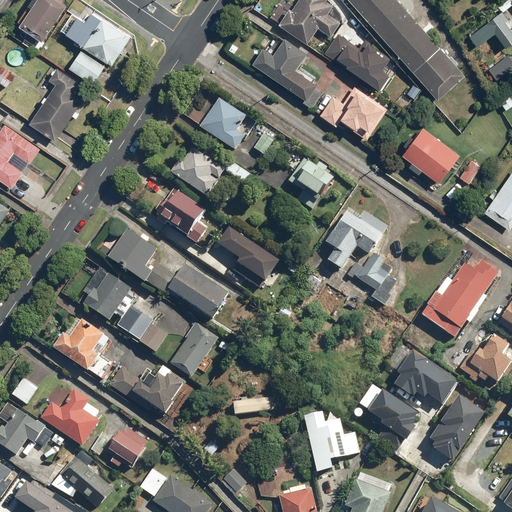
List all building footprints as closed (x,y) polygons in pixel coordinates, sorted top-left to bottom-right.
[(60,0),(39,0),(22,25),(45,41),(69,6),(60,0)] [(290,8),(280,24),(310,42),(319,28),(332,36),(340,22),(328,14),(333,6),(326,1),(326,0),(299,0),(293,10),(290,8)] [(398,0),(348,0),(438,99),(466,74),(398,0)] [(511,1),(511,0),(504,0),(499,4),(504,11),(511,4),(511,1)] [(503,11),(470,35),(477,46),(496,33),(506,47),(511,43),(511,28),(507,21),(509,19),(503,11)] [(78,18),(68,33),(87,45),(86,47),(114,65),(132,37),(93,12),(86,23),(78,18)] [(264,48),(253,64),(308,99),(318,84),(296,70),(308,52),(286,38),(274,55),(264,48)] [(345,42),(335,59),(381,89),(389,76),(381,71),(389,59),(365,44),(360,52),(345,42)] [(83,49),(70,67),(94,84),(107,66),(83,49)] [(511,57),(511,56),(491,70),(498,80),(511,69),(511,57)] [(3,65),(0,68),(0,81),(7,87),(16,75),(3,65)] [(57,84),(31,123),(57,140),(85,99),(77,93),(83,84),(59,67),(51,79),(57,84)] [(414,83),(408,93),(417,98),(423,88),(414,83)] [(333,97),(321,115),(337,126),(340,121),(367,139),(389,107),(356,85),(343,104),(333,97)] [(511,91),(500,101),(507,111),(511,107),(511,91)] [(220,99),(201,128),(238,151),(247,137),(238,132),(248,117),(220,99)] [(0,178),(13,187),(24,171),(9,160),(15,152),(31,163),(41,148),(6,124),(0,132),(0,178)] [(410,147),(405,154),(414,161),(411,165),(421,173),(424,169),(441,182),(462,154),(425,127),(417,138),(413,135),(406,145),(410,147)] [(264,134),(254,149),(264,155),(274,140),(264,134)] [(181,159),(172,173),(209,197),(219,182),(213,177),(214,175),(220,180),(226,171),(193,148),(184,161),(181,159)] [(303,157),(288,181),(303,191),(297,199),(312,209),(333,177),(303,157)] [(227,159),(221,167),(247,184),(252,175),(227,159)] [(475,159),(463,176),(472,182),(484,165),(475,159)] [(511,174),(487,211),(511,227),(511,174)] [(174,188),(156,216),(198,244),(208,229),(199,223),(207,210),(174,188)] [(0,203),(0,229),(12,212),(0,203)] [(335,249),(327,261),(342,270),(356,247),(368,255),(386,226),(363,212),(358,220),(345,212),(326,243),(335,249)] [(218,243),(240,257),(233,269),(262,287),(279,260),(228,228),(218,243)] [(128,229),(109,257),(165,295),(168,290),(212,320),(229,295),(184,265),(176,276),(157,263),(152,271),(147,267),(159,249),(128,229)] [(352,263),(345,275),(350,278),(351,276),(373,289),(368,297),(383,306),(389,296),(387,294),(395,282),(385,276),(390,269),(380,263),(382,260),(370,253),(361,268),(352,263)] [(435,292),(420,315),(458,339),(501,272),(484,261),(477,272),(463,263),(441,296),(435,292)] [(95,288),(84,305),(111,322),(132,289),(108,273),(97,290),(95,288)] [(308,275),(302,284),(314,291),(320,282),(308,275)] [(130,305),(118,324),(140,339),(152,320),(130,305)] [(511,305),(503,319),(511,324),(511,305)] [(281,307),(276,314),(284,320),(290,312),(281,307)] [(63,332),(53,348),(103,380),(114,362),(100,353),(110,337),(81,319),(70,337),(63,332)] [(193,323),(167,363),(191,378),(217,338),(193,323)] [(151,324),(139,342),(155,353),(167,335),(151,324)] [(475,351),(463,368),(474,376),(473,378),(479,382),(481,378),(487,382),(491,377),(499,383),(511,364),(511,360),(504,355),(511,345),(497,335),(488,347),(485,352),(481,349),(478,354),(475,351)] [(456,380),(413,351),(398,373),(400,374),(395,383),(412,394),(415,390),(424,396),(427,392),(442,402),(456,380)] [(120,367),(108,385),(147,411),(151,405),(165,415),(173,403),(171,402),(185,382),(170,372),(166,378),(158,372),(154,378),(149,374),(150,372),(146,369),(139,380),(120,367)] [(22,377),(11,394),(27,405),(38,387),(22,377)] [(418,412),(382,388),(368,409),(383,419),(382,421),(386,424),(378,437),(397,449),(405,438),(414,425),(411,423),(418,412)] [(51,402),(40,419),(82,447),(100,421),(94,417),(98,411),(86,403),(89,399),(73,389),(61,408),(51,402)] [(433,446),(453,459),(484,412),(458,395),(430,437),(436,441),(433,446)] [(274,396),(232,402),(233,415),(276,409),(274,396)] [(1,425),(0,426),(0,444),(17,455),(28,438),(35,443),(43,448),(51,434),(44,429),(46,426),(37,420),(36,421),(17,409),(5,428),(1,425)] [(306,415),(316,471),(332,468),(330,457),(359,452),(356,431),(342,433),(340,419),(325,422),(323,412),(306,415)] [(117,430),(104,451),(112,456),(109,461),(118,467),(121,462),(131,468),(147,441),(125,428),(122,433),(117,430)] [(101,432),(91,446),(99,452),(109,438),(101,432)] [(213,457),(223,446),(214,437),(204,449),(213,457)] [(77,454),(59,473),(59,474),(50,485),(72,497),(76,489),(97,508),(115,489),(77,454)] [(0,483),(2,480),(5,482),(12,471),(0,463),(0,483)] [(151,468),(139,486),(153,495),(165,477),(151,468)] [(250,483),(237,468),(225,478),(238,494),(250,483)] [(168,474),(150,501),(167,511),(205,511),(212,503),(168,474)] [(355,478),(345,506),(352,508),(350,511),(382,511),(390,492),(355,478)] [(511,478),(499,497),(511,505),(511,478)] [(26,481),(15,498),(36,511),(35,511),(72,511),(51,497),(53,494),(31,479),(28,483),(26,481)] [(278,495),(281,511),(315,511),(310,487),(278,495)] [(458,511),(431,497),(422,511),(458,511)]
